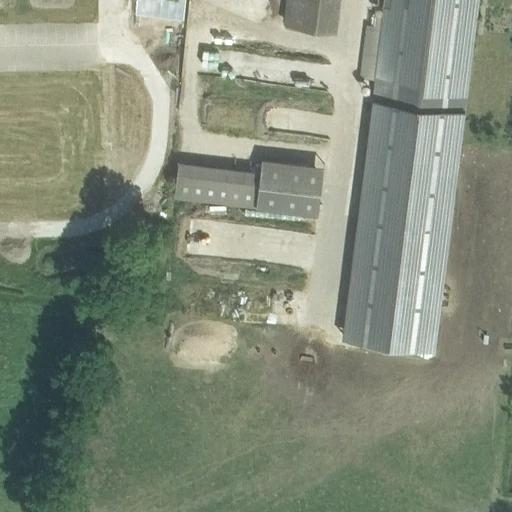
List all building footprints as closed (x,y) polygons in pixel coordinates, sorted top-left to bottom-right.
[(47,0),(48,29),(95,27),(94,0),(47,0)] [(141,0),(141,15),(190,17),(190,0),(141,0)] [(287,0),(285,24),(328,29),(331,0),(287,0)] [(358,220),(343,336),(435,348),(449,233),(452,215),(457,173),(461,138),(465,110),(478,0),(385,0),(373,98),(360,203),(358,220)] [(270,157),(268,168),(183,159),(179,196),(328,212),(333,163),(270,157)]
